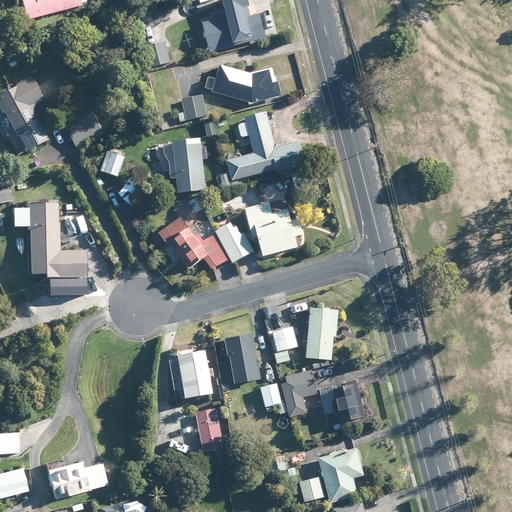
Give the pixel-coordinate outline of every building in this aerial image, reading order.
[(24,0),(30,20),(85,5),(83,0),(24,0)] [(242,44),(271,37),(265,14),(254,17),(252,8),(258,7),(256,0),(231,0),(234,8),(236,16),(208,22),(210,29),(214,50),(215,52),(242,45),(242,44)] [(89,28),(82,31),(84,36),(92,33),(89,28)] [(149,48),(154,68),(175,63),(169,42),(149,48)] [(8,58),(12,68),(19,66),(17,62),(29,58),(27,51),(8,58)] [(272,67),(256,72),(250,72),(224,65),(224,68),(220,79),(212,77),(209,88),(217,90),(216,92),(256,104),(282,96),(286,95),(282,82),(277,84),(276,80),(275,77),(272,67)] [(46,99),(42,91),(34,77),(31,80),(20,85),(21,86),(13,91),(9,92),(8,91),(2,94),(3,96),(0,97),(0,103),(6,114),(7,113),(9,115),(29,152),(52,140),(47,131),(38,115),(33,106),(46,99)] [(203,97),(185,101),(188,113),(182,114),(183,122),(188,121),(188,120),(211,116),(207,96),(203,97)] [(79,146),(80,149),(108,136),(95,110),(92,112),(94,115),(81,121),(70,127),(71,130),(79,146)] [(308,166),(303,144),(302,141),(283,146),(278,143),(270,112),(248,118),(249,122),(243,124),(241,127),(244,136),(246,137),(253,136),(258,153),(241,158),(230,161),(236,182),(281,169),(282,173),(308,166)] [(174,158),(176,176),(176,179),(181,178),(183,194),(211,190),(205,139),(177,142),(179,157),(174,158)] [(122,177),(129,158),(112,152),(105,171),(122,177)] [(223,174),(227,190),(235,188),(231,172),(223,174)] [(295,175),(299,190),(306,188),(301,173),(295,175)] [(139,200),(140,189),(136,186),(138,183),(133,180),(132,181),(123,194),(134,204),(135,206),(139,200)] [(0,204),(9,203),(16,202),(12,181),(0,183),(0,204)] [(205,208),(200,198),(192,202),(198,212),(205,208)] [(298,221),(293,209),(276,214),(273,203),(250,209),(258,239),(264,237),(269,257),(304,248),(303,246),(302,236),(305,236),(308,235),(306,228),(306,225),(304,219),(298,221)] [(90,250),(87,250),(63,250),(63,222),(61,222),(61,204),(30,204),(30,212),(31,230),(34,231),(35,273),(35,275),(36,275),(51,275),(51,278),(62,278),(85,277),(91,277),(90,250)] [(238,263),(254,254),(258,252),(248,233),(245,235),(241,227),(238,228),(234,223),(219,231),(237,263),(238,263)] [(218,235),(216,236),(204,244),(193,226),(192,227),(172,239),(187,261),(196,255),(200,262),(207,258),(209,260),(210,259),(216,269),(229,262),(233,259),(218,235)] [(341,335),(341,329),(343,311),(315,308),(312,341),(312,346),(311,358),(336,361),(338,337),(341,337),(341,335)] [(302,346),(301,346),(301,343),(297,327),(276,333),(277,335),(282,353),(283,359),(290,357),(290,356),(288,350),(298,348),(302,346)] [(240,384),(263,380),(266,379),(257,334),(255,334),(229,339),(233,357),(235,357),(240,384)] [(218,394),(210,350),(198,353),(197,349),(183,352),(192,399),(211,395),(218,394)] [(294,417),(307,414),(311,413),(307,397),(321,393),(314,370),(290,377),(291,383),(285,385),(294,417)] [(363,392),(362,385),(360,381),(350,383),(351,387),(346,388),(338,390),(339,392),(332,393),(333,400),(341,398),(341,400),(336,401),(340,415),(344,414),(346,422),(348,422),(370,416),(365,399),(363,392)] [(278,385),(265,388),(269,407),(285,403),(281,384),(278,385)] [(199,416),(207,452),(226,448),(217,409),(199,413),(199,416)] [(21,453),(22,434),(3,433),(3,453),(21,453)] [(335,503),(362,496),(357,478),(368,475),(361,448),(323,459),(335,503)] [(290,469),(289,466),(286,456),(271,460),(275,475),(283,473),(282,471),(290,469)] [(105,464),(102,464),(87,469),(85,462),(66,467),(64,460),(61,461),(49,464),(59,500),(111,485),(105,464)] [(20,494),(32,491),(26,468),(0,474),(0,499),(13,497),(20,494)] [(299,475),(298,468),(291,469),(292,476),(299,475)] [(309,502),(328,497),(323,477),(304,483),(309,502)] [(143,509),(145,506),(145,503),(142,501),(139,501),(138,503),(136,504),(137,507),(140,509),(143,509)] [(270,506),(272,511),(284,511),(280,502),(270,506)] [(400,511),(396,511),(368,511),(366,502),(337,510),(338,511),(400,511)] [(132,511),(128,511),(127,505),(127,503),(106,508),(107,511),(142,511),(140,510),(132,511)]
